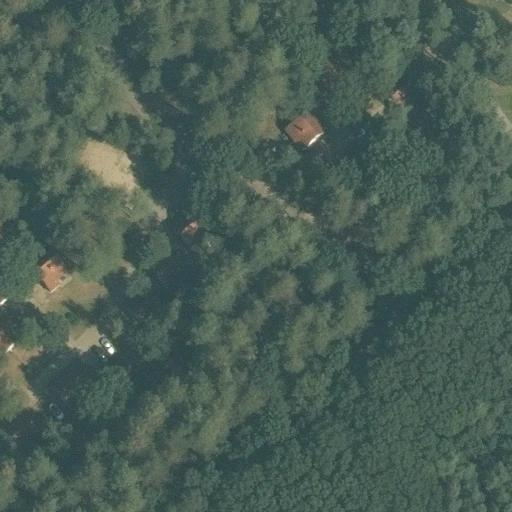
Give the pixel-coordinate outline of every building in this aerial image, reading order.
[(349,24),(336,8),(332,4),(310,22),(319,33),(314,37),(321,46),(349,24)] [(333,60),(311,79),(320,90),(315,94),(322,103),(349,80),(333,60)] [(400,77),(380,94),(402,121),(411,114),(408,111),(420,101),(400,77)] [(326,132),(310,113),(288,131),(297,142),(292,146),(299,155),(326,132)] [(440,149),(438,147),(425,131),(398,154),(413,172),(440,149)] [(369,144),(349,161),(367,182),(382,170),(386,176),(391,171),(369,144)] [(211,235),(210,233),(192,212),(172,228),(194,254),(202,247),(200,244),(211,235)] [(0,255),(15,243),(0,225),(0,255)] [(66,272),(48,250),(28,266),(51,293),(60,286),(55,281),(66,272)] [(189,275),(182,267),(169,252),(149,268),(171,294),(180,287),(178,284),(189,275)] [(0,306),(18,292),(2,272),(0,273),(0,306)] [(166,315),(146,292),(127,309),(149,336),(158,329),(155,325),(166,315)] [(0,359),(22,340),(6,321),(0,326),(0,359)] [(193,372),(181,356),(153,379),(166,394),(193,372)] [(120,361),(100,377),(118,399),(138,382),(120,361)] [(72,371),(52,388),(70,410),(90,393),(72,371)] [(23,416),(18,421),(2,433),(20,455),(41,438),(23,416)] [(89,425),(73,438),(60,449),(68,458),(73,454),(81,465),(105,445),(89,425)]
